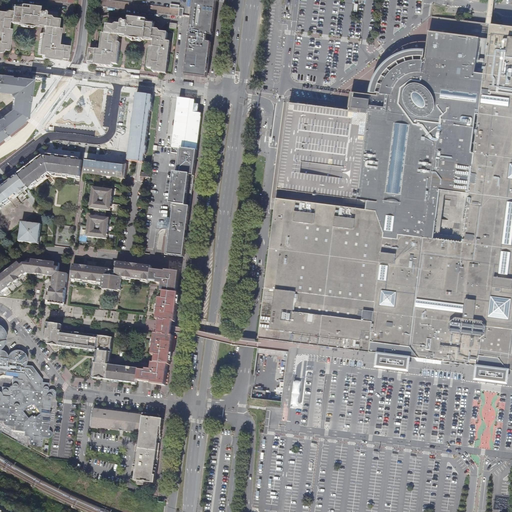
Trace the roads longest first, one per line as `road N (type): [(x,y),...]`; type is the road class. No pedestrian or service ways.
road 1 (residential): [(210,90),(169,403)]
road 2 (secondary): [(227,93),(187,406)]
road 3 (secondary): [(199,408),(237,117)]
road 4 (residential): [(0,309),(63,387),(169,403)]
road 5 (unclassified): [(269,165),(245,348)]
road 6 (residential): [(0,172),(51,135),(105,139),(118,79)]
road 7 (unclassified): [(287,0),(269,165)]
